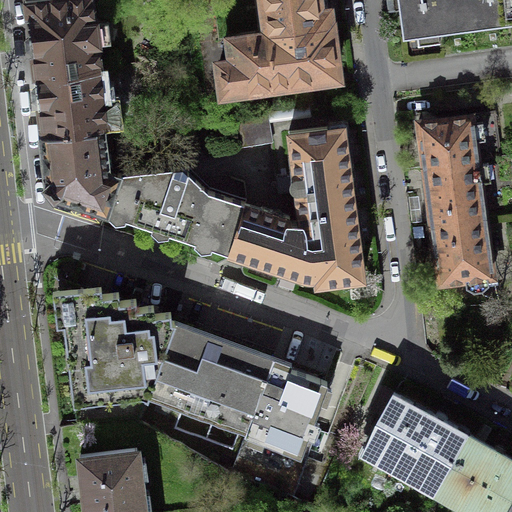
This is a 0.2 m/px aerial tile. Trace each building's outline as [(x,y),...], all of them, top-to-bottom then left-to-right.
[(30,39),(35,78),(101,70),(98,43),(100,43),(98,18),(95,19),(92,0),(29,0),(25,0),(30,39)] [(263,0),(268,32),(330,24),(330,22),(329,22),(327,10),(318,11),(316,0),(263,0)] [(511,0),(398,0),(403,37),(511,22),(511,0)] [(334,49),(330,24),(268,32),(269,41),(258,43),(256,33),(230,36),(233,59),(219,60),(223,90),(337,75),(334,49)] [(108,122),(101,70),(35,78),(38,106),(42,135),(102,128),(101,123),(108,122)] [(266,108),(234,112),(239,146),(255,143),(271,141),(266,108)] [(425,166),(478,159),(499,156),(493,111),(419,120),(422,143),(425,166)] [(300,213),(354,206),(349,165),(343,124),(289,131),(295,174),(287,175),(289,190),(297,189),(300,213)] [(108,171),(102,128),(42,135),(44,156),(45,156),(46,161),(46,166),(45,166),(46,173),(47,173),(48,179),(47,179),(47,182),(46,184),(56,196),(57,195),(106,211),(118,174),(117,174),(108,171)] [(478,159),(425,166),(428,194),(432,223),(485,216),(481,181),(491,180),(489,162),(478,163),(478,159)] [(118,174),(106,211),(109,212),(108,215),(115,222),(125,221),(126,218),(152,227),(151,229),(158,236),(168,235),(169,232),(195,241),(194,243),(201,250),(211,249),(212,246),(229,252),(229,251),(246,201),(208,188),(203,183),(201,183),(201,182),(182,163),(156,167),(156,168),(154,167),(117,171),(117,174),(118,174)] [(363,276),(354,206),(300,213),(301,221),(291,218),(290,215),(246,201),(229,251),(289,271),(300,274),(304,275),(307,276),(312,276),(316,276),(317,282),(363,276)] [(493,274),(485,216),(432,223),(436,252),(440,281),(465,278),(467,286),(474,290),(482,289),(489,283),(488,275),(493,274)] [(64,321),(77,424),(134,417),(139,420),(140,420),(158,369),(156,369),(174,320),(174,319),(171,318),(170,310),(154,312),(153,304),(136,306),(135,297),(127,298),(119,299),(118,291),(101,293),(100,284),(54,290),(57,322),(64,321)] [(269,370),(274,355),(257,349),(255,354),(221,342),(222,341),(215,338),(208,336),(206,341),(200,339),(201,335),(191,332),(193,326),(174,320),(156,369),(158,369),(140,420),(177,440),(231,473),(269,370)] [(278,373),(269,370),(231,473),(281,490),(287,492),(327,381),(304,372),(281,364),(278,373)] [(398,394),(383,387),(373,406),(384,412),(379,420),(366,449),(436,489),(468,432),(436,415),(417,405),(398,394)] [(511,457),(499,450),(468,432),(436,489),(476,511),(504,511),(511,499),(511,457)] [(92,502),(86,502),(87,511),(143,511),(136,448),(81,455),(83,477),(89,476),(90,489),(92,502)]
